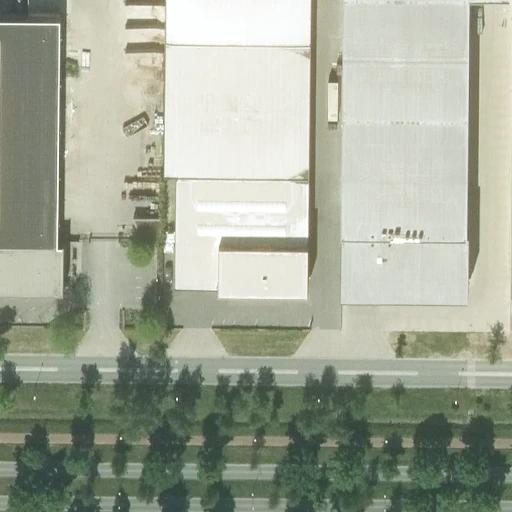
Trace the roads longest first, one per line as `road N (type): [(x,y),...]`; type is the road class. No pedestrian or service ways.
road 1 (secondary): [(511,478),(0,472)]
road 2 (unclassified): [(511,380),(0,374)]
road 3 (secondary): [(0,506),(511,511)]
road 4 (unknown): [(91,375),(90,0)]
